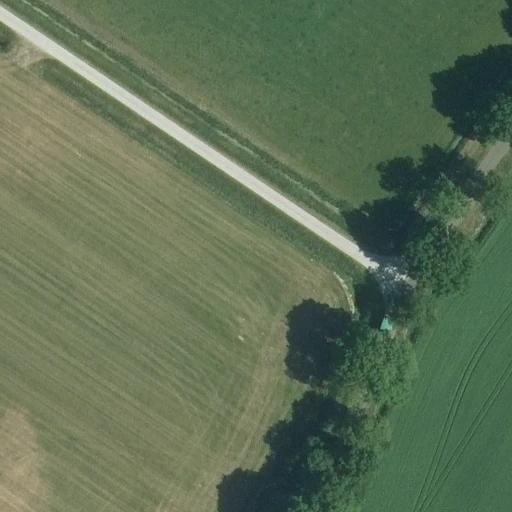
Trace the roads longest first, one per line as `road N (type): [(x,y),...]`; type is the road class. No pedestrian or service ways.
road 1 (unclassified): [(407,286),(0,12)]
road 2 (unclassified): [(313,511),(407,286)]
road 3 (unclassified): [(407,286),(511,135)]
